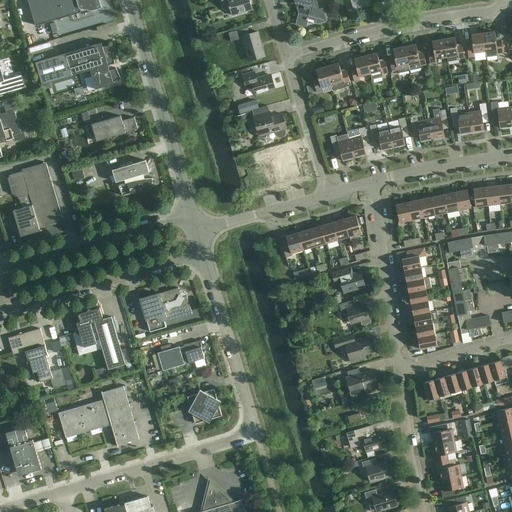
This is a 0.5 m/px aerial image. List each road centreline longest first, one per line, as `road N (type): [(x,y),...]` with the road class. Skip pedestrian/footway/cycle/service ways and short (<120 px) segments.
road 1 (unclassified): [(0,510),(254,434),(202,251)]
road 2 (unclassified): [(192,214),(130,0)]
road 3 (unclassified): [(2,312),(202,251)]
road 4 (unclassified): [(192,214),(0,270)]
road 5 (residential): [(401,371),(372,181)]
road 6 (residential): [(330,195),(290,59)]
road 7 (residential): [(423,511),(401,371)]
road 8 (residential): [(372,181),(511,156)]
road 9 (residential): [(198,232),(330,195)]
